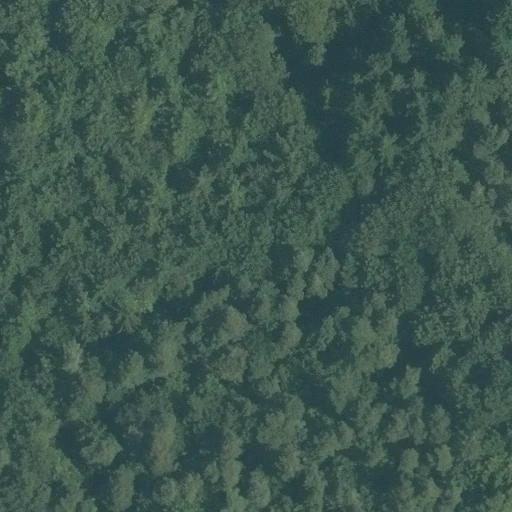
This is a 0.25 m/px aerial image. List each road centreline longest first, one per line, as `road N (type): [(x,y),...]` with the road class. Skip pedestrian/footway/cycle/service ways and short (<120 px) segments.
road 1 (track): [(0,188),(150,169),(336,0)]
road 2 (track): [(118,511),(0,359)]
road 3 (track): [(0,142),(72,0)]
